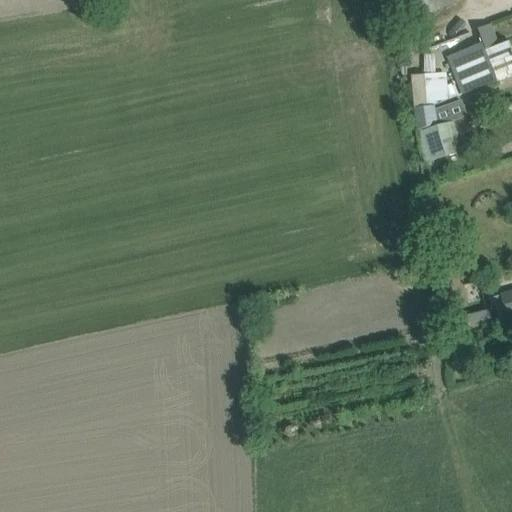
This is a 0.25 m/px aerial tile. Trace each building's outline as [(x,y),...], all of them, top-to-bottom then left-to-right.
[(458,0),(403,0),(414,21),(458,0)] [(481,44),(447,56),(462,95),(479,89),(498,82),(492,65),(499,63),(511,58),(511,50),(509,43),(484,52),(481,44)] [(511,58),(499,63),(492,65),(498,82),(511,76),(511,58)] [(423,76),(411,77),(413,111),(426,109),(423,76)] [(426,109),(413,111),(416,133),(435,129),(432,108),(426,109)] [(421,135),(425,153),(427,163),(461,153),(457,138),(468,134),(464,120),(452,124),(445,127),(421,135)] [(511,293),(499,297),(505,320),(511,318),(511,293)]
